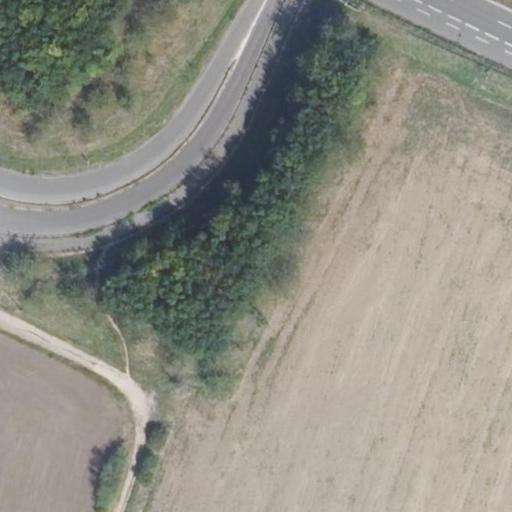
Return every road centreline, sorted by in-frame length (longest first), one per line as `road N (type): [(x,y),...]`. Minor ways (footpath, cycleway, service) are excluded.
road 1 (primary): [(0,215),(86,218),(140,198),(185,163),(219,118),(258,41),(255,25)]
road 2 (primary): [(255,25),(238,32),(173,135),(130,172),(80,189),(0,182)]
road 3 (track): [(118,511),(146,430),(142,394),(0,322)]
